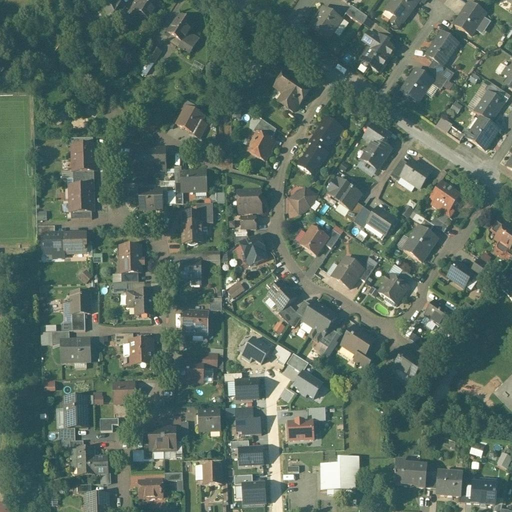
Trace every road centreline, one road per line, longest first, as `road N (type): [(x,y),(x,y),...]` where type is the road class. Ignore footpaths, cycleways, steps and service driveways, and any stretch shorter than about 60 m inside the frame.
road 1 (residential): [(336,78),(273,181),(273,235),(305,284),(392,333),(497,188)]
road 2 (residential): [(125,511),(127,436),(166,378),(170,330),(160,251),(112,198),(111,142),(117,125),(133,123),(167,141)]
road 3 (residential): [(276,511),(273,383)]
